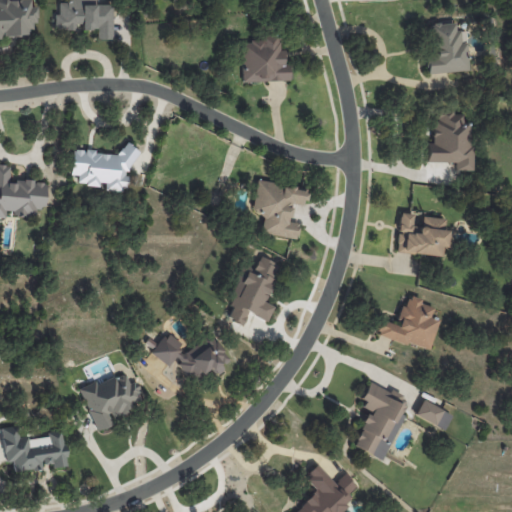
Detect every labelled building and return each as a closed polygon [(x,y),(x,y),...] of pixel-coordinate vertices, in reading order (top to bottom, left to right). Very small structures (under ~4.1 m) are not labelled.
[(0,0),(0,36),(32,35),(31,23),(36,23),(35,7),(29,7),(28,0),(0,0)] [(111,39),(111,4),(94,5),(93,0),(57,0),(58,14),(53,14),(54,30),(95,30),(95,39),(111,39)] [(467,71),(465,42),(457,42),(456,22),(426,24),(430,73),(467,71)] [(288,81),(287,63),(284,64),(283,50),(277,50),(277,37),(239,38),(240,82),(288,81)] [(424,162),(454,162),(454,170),(470,170),(471,119),(452,118),(452,114),(436,114),(436,121),(431,121),(430,144),(424,144),(424,162)] [(127,192),(130,147),(120,146),(120,154),(72,150),(70,175),(77,175),(76,184),(101,186),(101,190),(127,192)] [(44,182),(8,180),(9,165),(0,164),(0,217),(4,218),(4,214),(34,216),(34,207),(43,208),(44,182)] [(295,239),(297,223),(287,221),(291,203),(302,205),(305,189),(255,180),(249,212),(262,214),(259,233),(295,239)] [(442,256),(445,218),(420,216),(420,226),(411,225),(412,214),(398,213),(394,252),(442,256)] [(279,265),(259,255),(252,269),(243,264),(224,303),(231,307),(226,317),(240,325),(246,312),(265,322),(273,306),(261,300),(279,265)] [(427,351),(437,320),(429,317),(433,305),(407,297),(405,306),(400,305),(394,324),(379,319),(374,334),(427,351)] [(182,344),(165,332),(149,353),(167,366),(182,344)] [(173,355),(186,381),(219,365),(226,361),(213,335),(173,355)] [(77,388),(96,431),(111,424),(108,417),(141,403),(133,383),(129,385),(123,372),(97,384),(95,381),(77,388)] [(379,461),(402,415),(397,413),(405,399),(368,381),(356,404),(368,410),(350,446),(379,461)] [(413,415),(442,430),(451,415),(422,399),(413,415)] [(61,430),(46,432),(47,437),(26,439),(25,427),(0,429),(0,431),(3,462),(11,461),(12,472),(41,469),(40,464),(51,463),(51,468),(65,467),(61,430)] [(315,492),(290,511),(335,511),(359,492),(344,473),(332,483),(317,466),(303,477),(315,492)]
